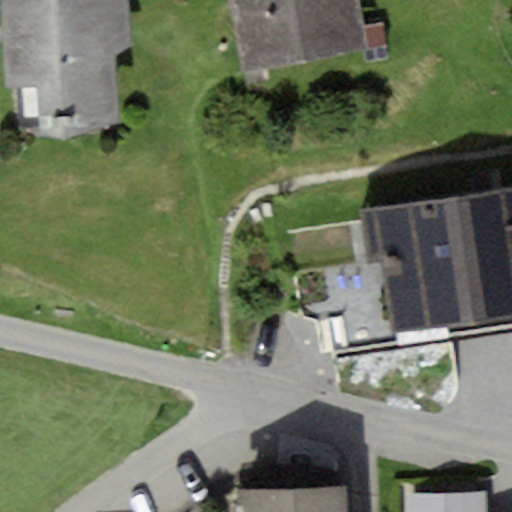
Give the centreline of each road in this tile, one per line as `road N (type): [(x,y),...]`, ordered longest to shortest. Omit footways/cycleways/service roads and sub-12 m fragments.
road 1 (residential): [(0,330),(259,398)]
road 2 (residential): [(259,398),(511,448)]
road 3 (residential): [(97,511),(259,398)]
